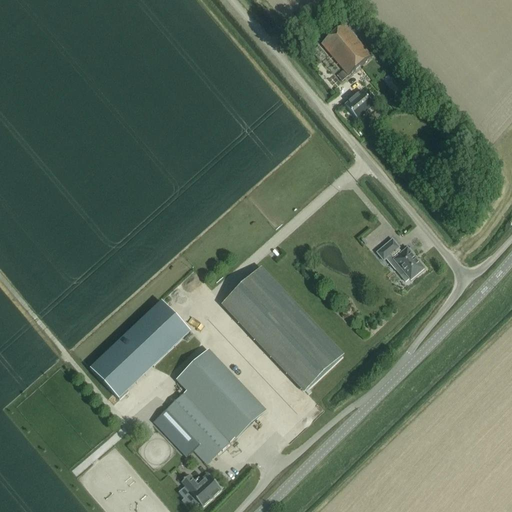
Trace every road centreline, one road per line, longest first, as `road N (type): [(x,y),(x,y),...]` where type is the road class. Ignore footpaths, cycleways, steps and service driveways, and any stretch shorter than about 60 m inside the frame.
road 1 (unclassified): [(459,278),(224,0)]
road 2 (tertiary): [(262,511),(410,366)]
road 3 (tertiary): [(410,366),(511,257)]
